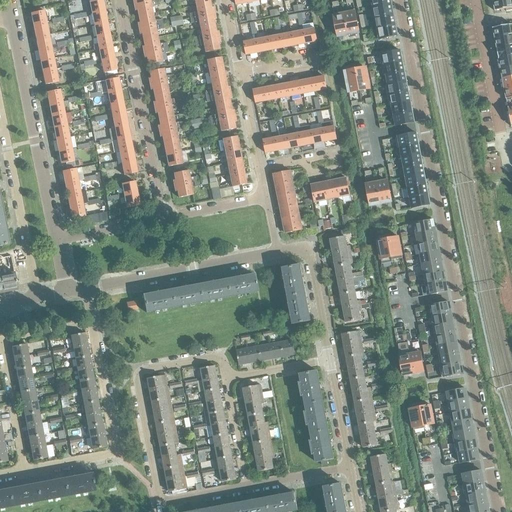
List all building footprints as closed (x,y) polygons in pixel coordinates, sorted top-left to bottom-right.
[(92,14),(105,11),(102,0),(96,0),(90,1),(92,14)] [(158,0),(135,5),(136,10),(137,10),(138,16),(153,14),(151,6),(159,5),(158,0)] [(393,7),(391,0),(371,0),(373,11),(393,7)] [(511,0),(499,0),(493,1),(495,11),(506,9),(506,12),(511,10),(511,0)] [(210,2),(195,5),(197,12),(189,14),(190,18),(213,14),(212,8),(211,9),(210,2)] [(375,21),(395,18),(393,7),(373,11),(375,21)] [(359,33),(355,10),(344,12),(349,35),(359,33)] [(33,25),(46,23),(44,11),(31,13),(33,25)] [(105,11),(92,14),(94,25),(107,23),(105,11)] [(349,35),(344,12),(344,14),(334,16),(338,37),(349,35)] [(153,14),(138,16),(140,23),(138,23),(139,29),(163,24),(162,19),(154,20),(153,14)] [(213,14),(190,18),(191,23),(198,22),(200,29),(214,26),(213,19),(214,19),(213,14)] [(397,28),(395,18),(375,21),(378,32),(397,28)] [(504,26),(493,28),(493,29),(495,39),(511,36),(511,24),(510,25),(510,22),(503,24),(504,26)] [(48,34),(46,23),(33,25),(36,37),(48,34)] [(107,23),(94,25),(97,37),(109,34),(107,23)] [(163,24),(139,29),(140,34),(142,33),(143,40),(157,37),(156,30),(164,28),(163,24)] [(214,26),(200,29),(201,36),(194,37),(195,42),(218,37),(217,32),(216,32),(214,26)] [(398,36),(397,28),(378,32),(379,39),(398,36)] [(315,29),(305,31),(308,44),(318,42),(315,29)] [(305,31),(297,32),(294,33),(297,46),(308,44),(305,31)] [(291,33),(279,36),(282,49),(297,46),(294,33),(291,33)] [(51,46),(48,34),(36,37),(38,49),(51,46)] [(109,34),(97,37),(98,44),(93,45),(94,50),(99,49),(112,46),(109,34)] [(279,36),(267,38),(270,51),(282,49),(279,36)] [(511,36),(495,39),(497,48),(511,45),(511,36)] [(157,37),(143,40),(144,47),(143,47),(144,52),(167,47),(167,43),(159,44),(157,37)] [(219,42),(218,37),(195,42),(195,47),(204,45),(205,52),(219,50),(218,43),(219,42)] [(270,51),(267,38),(256,40),(258,53),(270,51)] [(258,53),(256,40),(244,42),(246,55),(258,53)] [(511,45),(497,48),(499,59),(511,56),(511,45)] [(51,46),(38,49),(40,60),(53,58),(51,46)] [(114,58),(112,46),(99,49),(101,61),(114,58)] [(167,47),(144,52),(145,57),(146,57),(148,64),(162,61),(160,54),(168,52),(167,47)] [(382,66),(403,62),(401,51),(380,55),(382,66)] [(511,56),(499,59),(501,69),(511,67),(511,56)] [(53,58),(40,60),(43,72),(55,70),(53,58)] [(114,58),(101,61),(104,73),(116,70),(114,58)] [(209,72),(223,70),(220,58),(207,60),(209,72)] [(405,72),(403,62),(382,66),(384,76),(386,76),(405,72)] [(511,67),(501,69),(503,79),(511,76),(511,67)] [(370,89),(366,71),(366,68),(356,70),(360,91),(370,89)] [(150,84),(174,79),(173,75),(165,76),(163,69),(149,72),(151,79),(149,79),(150,84)] [(58,82),(55,70),(43,72),(45,84),(58,82)] [(225,79),(223,70),(209,72),(211,82),(225,79)] [(349,93),(360,91),(356,70),(345,72),(349,93)] [(386,76),(388,85),(407,81),(405,72),(386,76)] [(511,76),(503,79),(504,88),(511,86),(511,76)] [(327,90),(325,77),(313,79),(315,92),(327,90)] [(107,92),(120,90),(118,78),(105,80),(107,92)] [(175,84),(174,79),(150,84),(151,89),(153,89),(154,96),(168,93),(167,85),(175,84)] [(225,79),(211,82),(213,91),(205,93),(205,97),(229,93),(228,88),(226,88),(225,79)] [(315,92),(313,79),(301,81),(303,94),(315,92)] [(303,94),(301,81),(289,84),(291,97),(303,94)] [(409,92),(407,81),(388,85),(385,86),(387,96),(409,92)] [(291,97),(289,84),(277,86),(280,99),(291,97)] [(280,99),(277,86),(265,88),(268,101),(280,99)] [(268,101),(265,88),(253,91),(256,104),(268,101)] [(49,104),(62,101),(59,89),(47,92),(49,104)] [(123,101),(120,90),(107,92),(110,104),(123,101)] [(411,102),(409,92),(387,96),(389,106),(392,106),(411,102)] [(168,93),(154,96),(155,102),(154,102),(155,108),(178,103),(177,98),(170,100),(168,93)] [(230,98),(229,93),(205,97),(206,102),(214,101),(215,108),(230,105),(229,98),(230,98)] [(62,101),(49,104),(51,116),(64,113),(62,101)] [(123,101),(110,104),(112,116),(125,113),(123,101)] [(413,112),(412,107),(411,102),(392,106),(394,116),(413,112)] [(178,103),(155,108),(156,113),(157,113),(159,119),(173,116),(172,109),(179,108),(178,103)] [(230,105),(215,108),(217,115),(209,116),(210,121),(234,116),(233,111),(231,111),(230,105)] [(394,116),(396,126),(415,122),(413,112),(394,116)] [(66,125),(64,113),(51,116),(54,127),(66,125)] [(125,113),(112,116),(114,128),(127,125),(125,113)] [(173,116),(159,119),(160,126),(158,126),(159,131),(183,126),(182,122),(174,123),(173,116)] [(235,122),(234,116),(210,121),(211,126),(219,124),(221,131),(235,129),(233,122),(235,122)] [(69,137),(66,125),(54,127),(56,139),(69,137)] [(130,137),(127,125),(114,128),(117,139),(130,137)] [(183,126),(159,131),(161,136),(162,136),(163,143),(177,140),(176,133),(184,131),(183,126)] [(337,140),(335,126),(322,129),(325,142),(337,140)] [(325,142),(322,129),(310,131),(313,144),(325,142)] [(313,144),(310,131),(298,133),(301,147),(313,144)] [(301,147),(298,133),(287,136),(290,149),(301,147)] [(419,144),(419,143),(417,134),(395,138),(398,149),(400,148),(419,144)] [(224,151),(238,148),(236,136),(222,139),(224,151)] [(290,149),(287,136),(275,138),(278,151),(290,149)] [(71,148),(69,137),(56,139),(58,151),(71,148)] [(130,137),(117,139),(119,151),(132,149),(130,137)] [(278,151),(275,138),(263,140),(266,153),(278,151)] [(177,140),(163,143),(166,155),(180,152),(177,140)] [(421,154),(419,145),(419,144),(400,148),(402,158),(421,154)] [(73,161),(71,148),(58,151),(61,163),(65,162),(67,168),(76,166),(75,161),(73,161)] [(238,148),(224,151),(227,163),(241,160),(238,148)] [(132,149),(119,151),(121,163),(134,161),(132,149)] [(182,164),(180,152),(166,155),(168,167),(182,164)] [(423,164),(423,163),(421,154),(402,158),(404,168),(423,164)] [(243,172),(241,160),(227,163),(229,175),(243,172)] [(134,161),(121,163),(124,175),(137,173),(134,161)] [(425,174),(423,164),(404,168),(406,178),(425,174)] [(65,183),(78,181),(75,169),(62,171),(65,183)] [(174,173),(176,186),(198,181),(197,176),(189,178),(188,171),(174,173)] [(276,186),(293,183),(291,171),(274,174),(276,186)] [(243,172),(229,175),(232,187),(245,184),(243,172)] [(427,184),(426,183),(425,174),(406,178),(407,188),(427,184)] [(335,181),(338,197),(350,195),(347,178),(335,181)] [(78,181),(65,183),(67,195),(80,193),(78,181)] [(124,196),(136,193),(134,181),(122,184),(124,196)] [(199,186),(198,181),(176,186),(177,190),(177,191),(178,198),(184,196),(192,195),(191,188),(199,186)] [(335,181),(323,183),(326,200),(338,197),(335,181)] [(382,204),(389,203),(392,202),(388,181),(378,183),(382,204)] [(295,195),(293,183),(276,186),(279,198),(295,195)] [(326,200),(323,183),(311,185),(314,202),(319,201),(319,205),(327,203),(326,200)] [(371,206),(382,204),(378,183),(367,185),(371,206)] [(428,194),(427,185),(427,184),(407,188),(409,198),(428,194)] [(217,188),(211,189),(213,200),(221,198),(219,188),(217,188)] [(82,205),(80,193),(67,195),(69,207),(82,205)] [(139,205),(136,193),(124,196),(127,208),(139,205)] [(428,194),(409,198),(411,208),(430,205),(428,194)] [(298,207),(295,195),(279,198),(281,210),(298,207)] [(82,205),(69,207),(72,219),(85,216),(82,205)] [(2,206),(0,206),(0,245),(9,244),(6,227),(7,227),(6,222),(5,223),(2,206)] [(298,207),(281,210),(283,222),(300,219),(298,207)] [(300,219),(283,222),(286,234),(302,230),(300,219)] [(435,231),(433,220),(415,224),(417,234),(435,231)] [(437,241),(435,231),(417,234),(419,244),(437,241)] [(351,249),(350,246),(346,246),(345,236),(330,239),(333,253),(351,249)] [(398,237),(388,239),(392,260),(403,258),(398,237)] [(393,262),(392,260),(388,239),(377,241),(382,265),(393,262)] [(439,251),(437,241),(419,244),(421,255),(439,251)] [(351,249),(333,253),(336,267),(350,264),(354,263),(351,249)] [(441,261),(439,251),(421,255),(423,265),(441,261)] [(443,271),(441,261),(423,265),(425,275),(443,271)] [(351,274),(350,264),(336,267),(338,281),(356,277),(355,273),(351,274)] [(288,297),(306,293),(304,282),(305,282),(304,277),(303,278),(301,266),(283,269),(286,283),(288,297)] [(445,281),(443,271),(425,275),(427,285),(445,281)] [(14,272),(0,275),(3,292),(18,290),(17,285),(14,272)] [(226,279),(229,297),(257,291),(254,274),(242,276),(241,275),(237,276),(237,277),(226,279)] [(363,276),(356,277),(338,281),(341,295),(355,292),(354,286),(359,285),(358,282),(364,281),(363,276)] [(229,297),(226,279),(214,281),(214,280),(210,281),(210,282),(198,284),(201,302),(229,297)] [(447,292),(445,281),(427,285),(428,295),(447,292)] [(182,287),(170,290),(173,307),(201,302),(198,284),(186,287),(186,285),(184,285),(182,286),(182,287)] [(173,307),(170,290),(159,292),(159,290),(154,291),(155,292),(143,295),(146,312),(173,307)] [(355,292),(341,295),(343,309),(361,305),(361,301),(357,301),(355,292)] [(308,305),(306,293),(288,297),(294,325),(311,321),(309,309),(310,309),(310,305),(308,305)] [(135,302),(129,303),(127,304),(128,312),(137,310),(135,302)] [(451,312),(449,302),(431,306),(432,316),(451,312)] [(369,304),(361,305),(343,309),(346,322),(360,320),(358,310),(370,308),(369,304)] [(18,316),(4,319),(7,331),(30,326),(27,312),(18,314),(18,316)] [(453,323),(451,312),(432,316),(434,326),(453,323)] [(455,333),(453,323),(434,326),(432,327),(434,337),(436,337),(455,333)] [(360,331),(345,334),(342,334),(344,346),(362,342),(360,331)] [(73,347),(87,344),(85,333),(71,335),(73,347)] [(457,343),(455,333),(436,337),(438,347),(457,343)] [(281,342),(284,357),(295,355),(292,340),(281,342)] [(281,342),(270,345),(272,359),(284,357),(281,342)] [(362,342),(344,346),(346,357),(360,354),(364,354),(362,342)] [(408,343),(399,345),(401,352),(410,350),(408,343)] [(459,353),(457,343),(438,347),(440,356),(459,353)] [(15,358),(28,355),(26,344),(13,346),(15,358)] [(87,344),(73,347),(76,358),(89,355),(87,344)] [(270,345),(259,347),(261,361),(272,359),(270,345)] [(261,361),(259,347),(247,349),(250,363),(261,361)] [(250,363),(247,349),(236,351),(239,365),(250,363)] [(414,373),(411,355),(410,350),(401,352),(399,352),(403,375),(414,373)] [(421,353),(411,355),(414,373),(424,371),(421,353)] [(461,363),(459,353),(440,356),(442,366),(461,363)] [(360,354),(346,357),(348,368),(363,366),(360,354)] [(30,366),(28,355),(15,358),(17,369),(30,366)] [(89,355),(76,358),(78,369),(91,367),(89,355)] [(463,374),(461,363),(442,366),(440,367),(442,378),(463,374)] [(30,366),(17,369),(19,380),(33,378),(30,366)] [(215,366),(201,369),(203,380),(217,378),(215,366)] [(365,377),(363,366),(348,368),(350,380),(365,377)] [(91,367),(78,369),(80,381),(93,378),(91,367)] [(305,404),(323,401),(321,388),(322,388),(321,384),(320,384),(317,371),(300,375),(301,382),(299,383),(301,397),(303,397),(305,404)] [(162,376),(148,379),(151,390),(169,387),(167,375),(162,376)] [(367,388),(365,377),(350,380),(352,391),(367,388)] [(33,378),(19,380),(21,392),(35,389),(33,378)] [(96,389),(93,378),(80,381),(82,392),(96,389)] [(217,378),(203,380),(206,391),(219,389),(217,378)] [(261,385),(258,386),(244,388),(246,402),(263,399),(262,393),(261,385)] [(169,387),(151,390),(153,401),(171,398),(169,387)] [(370,388),(367,388),(352,391),(355,402),(372,399),(370,388)] [(466,388),(447,391),(449,402),(468,398),(466,388)] [(35,389),(21,392),(23,403),(37,400),(35,389)] [(96,389),(82,392),(84,403),(98,401),(96,389)] [(219,389),(206,391),(208,403),(221,400),(219,389)] [(171,398),(153,401),(155,413),(174,409),(171,398)] [(468,398),(449,402),(451,412),(470,409),(468,398)] [(264,404),(263,399),(246,402),(249,416),(263,413),(261,404),(264,404)] [(375,410),(372,399),(355,402),(357,414),(375,410)] [(37,400),(23,403),(25,414),(39,412),(37,400)] [(208,403),(204,404),(206,415),(223,412),(221,400),(208,403)] [(98,401),(84,403),(86,415),(100,412),(98,401)] [(323,401),(305,404),(306,411),(304,412),(307,426),(309,426),(310,433),(328,430),(326,417),(328,417),(327,413),(325,413),(323,401)] [(434,424),(431,405),(421,407),(424,426),(434,424)] [(424,426),(421,407),(410,409),(414,431),(414,430),(425,428),(424,426)] [(174,409),(155,413),(157,424),(176,421),(174,409)] [(470,409),(451,412),(453,423),(472,419),(470,409)] [(377,422),(375,410),(357,414),(359,425),(373,422),(377,422)] [(41,423),(39,412),(25,414),(27,426),(41,423)] [(100,412),(86,415),(88,426),(102,423),(100,412)] [(223,412),(206,415),(208,426),(212,425),(226,423),(223,412)] [(265,423),(263,413),(249,416),(251,430),(269,427),(268,422),(265,423)] [(472,419),(453,423),(455,434),(474,430),(472,419)] [(176,421),(157,424),(159,435),(178,432),(176,421)] [(375,434),(373,422),(359,425),(361,436),(375,434)] [(41,423),(27,426),(29,437),(43,434),(41,423)] [(102,423),(88,426),(90,437),(104,435),(102,423)] [(226,423),(212,425),(214,437),(228,434),(226,423)] [(271,441),(269,427),(251,430),(254,444),(271,441)] [(334,459),(332,447),(333,446),(332,442),(331,442),(328,430),(310,433),(312,440),(310,441),(312,455),(315,455),(317,463),(321,462),(322,466),(328,465),(327,461),(334,459)] [(474,430),(455,434),(457,444),(476,441),(474,430)] [(178,432),(159,435),(161,447),(175,444),(180,443),(178,432)] [(43,434),(29,437),(32,448),(45,446),(45,443),(43,434)] [(228,434),(214,437),(216,448),(230,445),(228,434)] [(375,434),(361,436),(363,448),(377,445),(375,434)] [(104,435),(90,437),(93,449),(106,446),(104,435)] [(271,441),(254,444),(257,458),(274,454),(271,441)] [(476,441),(457,444),(459,455),(478,451),(476,441)] [(175,444),(161,447),(163,458),(177,456),(175,444)] [(216,448),(213,449),(215,460),(218,459),(232,457),(230,445),(216,448)] [(45,446),(32,448),(34,460),(47,457),(45,446)] [(478,451),(459,455),(461,466),(480,462),(478,451)] [(275,459),(274,454),(257,458),(259,472),(273,469),(272,459),(275,459)] [(177,456),(163,458),(165,469),(184,466),(182,455),(177,456)] [(391,464),(387,464),(385,455),(371,457),(374,471),(391,468),(391,464)] [(232,457),(218,459),(220,471),(234,468),(232,457)] [(184,466),(165,469),(167,481),(186,477),(184,466)] [(234,468),(220,471),(223,482),(236,480),(234,468)] [(391,468),(374,471),(377,485),(391,483),(389,473),(392,472),(391,468)] [(482,471),(463,474),(465,485),(484,481),(482,471)] [(64,479),(67,496),(95,491),(92,474),(80,476),(79,474),(75,475),(75,477),(64,479)] [(186,477),(167,481),(169,492),(173,491),(183,490),(187,489),(188,489),(186,477)] [(67,496),(64,479),(52,481),(52,480),(48,480),(48,482),(36,484),(40,501),(67,496)] [(465,485),(462,485),(465,496),(467,495),(486,492),(484,481),(465,485)] [(394,482),(391,483),(377,485),(379,499),(397,496),(405,495),(404,490),(396,491),(394,482)] [(20,487),(9,489),(12,507),(40,501),(36,484),(24,486),(24,485),(22,485),(20,485),(20,487)] [(328,511),(346,511),(345,501),(346,500),(345,496),(344,496),(342,484),(324,487),(328,511)] [(0,508),(12,507),(9,489),(0,490),(0,508)] [(486,492),(467,495),(469,505),(488,502),(486,492)] [(267,498),(269,511),(288,511),(298,510),(295,493),(283,495),(283,494),(279,494),(279,496),(267,498)] [(397,496),(379,499),(381,511),(387,511),(396,510),(399,510),(397,496)] [(269,511),(267,498),(256,500),(255,499),(251,499),(251,501),(240,503),(241,511),(269,511)] [(488,502),(469,505),(470,511),(489,511),(490,511),(488,502)] [(241,511),(240,503),(228,505),(228,504),(223,505),(224,506),(212,508),(212,511),(241,511)]
